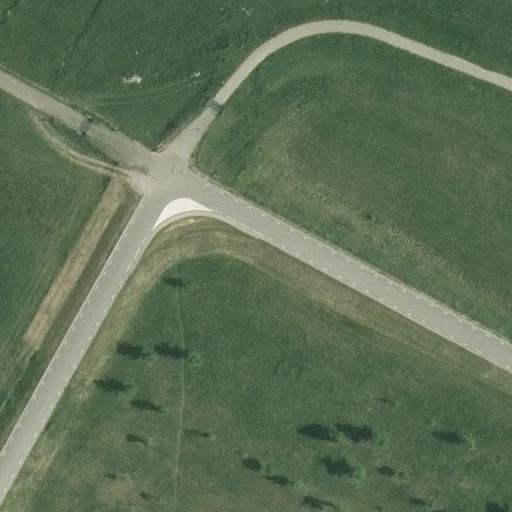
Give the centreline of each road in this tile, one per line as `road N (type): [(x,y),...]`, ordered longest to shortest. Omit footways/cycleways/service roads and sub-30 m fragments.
road 1 (unclassified): [(511,363),(167,176)]
road 2 (unclassified): [(0,479),(167,176)]
